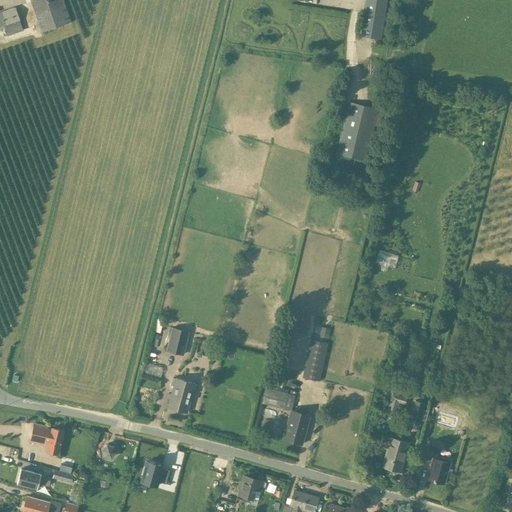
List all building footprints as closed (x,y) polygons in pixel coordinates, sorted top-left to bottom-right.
[(30,0),(41,32),(71,22),(63,0),(30,0)] [(364,0),(359,36),(382,39),(388,0),(364,0)] [(0,11),(0,27),(4,26),(7,36),(24,30),(16,6),(0,11)] [(367,161),(379,109),(348,101),(335,153),(367,161)] [(470,330),(472,322),(460,318),(458,326),(470,330)] [(321,326),(320,336),(329,337),(330,327),(321,326)] [(189,332),(173,328),(167,352),(184,356),(189,332)] [(320,380),(328,343),(311,339),(303,377),(320,380)] [(143,371),(160,377),(163,367),(146,361),(143,371)] [(187,412),(195,383),(176,378),(176,379),(173,378),(171,385),(174,385),(168,406),(187,412)] [(284,408),(288,393),(265,387),(264,394),(277,398),(275,406),(284,408)] [(224,396),(243,401),(245,392),(226,388),(224,396)] [(393,392),(391,399),(385,417),(394,420),(399,401),(405,403),(407,396),(393,392)] [(416,398),(410,418),(420,421),(421,418),(426,419),(428,409),(423,408),(425,401),(416,398)] [(302,443),(310,415),(291,410),(283,438),(302,443)] [(439,413),(437,419),(435,425),(448,428),(451,417),(439,413)] [(58,453),(63,430),(53,428),(52,429),(47,428),(48,426),(34,423),(30,441),(44,444),(44,442),(49,443),(48,451),(58,453)] [(382,466),(391,469),(399,439),(390,437),(382,466)] [(399,439),(391,469),(400,471),(408,442),(399,439)] [(107,444),(102,449),(104,456),(111,457),(116,452),(114,446),(107,444)] [(444,483),(449,466),(440,463),(441,460),(436,458),(439,446),(430,444),(426,461),(432,462),(427,478),(444,483)] [(148,483),(163,487),(165,483),(172,485),(176,472),(169,469),(169,466),(154,462),(148,483)] [(52,477),(54,478),(71,482),(73,474),(55,469),(52,477)] [(51,486),(54,478),(52,477),(41,475),(41,474),(28,471),(25,485),(38,488),(38,487),(40,488),(41,483),(51,486)] [(261,490),(264,481),(244,475),(238,494),(253,499),(256,489),(261,490)] [(279,511),(300,511),(301,509),(312,511),(313,511),(318,497),(294,490),(290,504),(283,502),(279,511)] [(58,511),(61,504),(26,495),(21,511),(58,511)] [(75,511),(78,504),(67,501),(62,511),(75,511)] [(350,511),(351,509),(330,503),(327,511),(350,511)]
